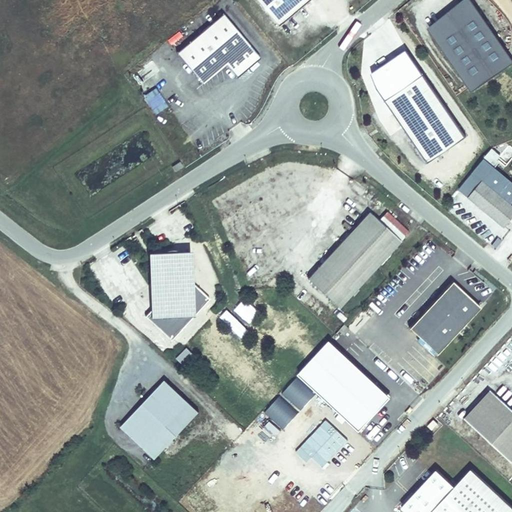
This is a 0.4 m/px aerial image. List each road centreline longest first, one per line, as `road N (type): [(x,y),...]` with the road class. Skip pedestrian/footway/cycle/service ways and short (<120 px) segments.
road 1 (unclassified): [(290,121),(82,251),(50,253),(0,218)]
road 2 (unclassified): [(331,511),(511,313)]
road 3 (unclassified): [(336,125),(511,279)]
road 4 (unknown): [(102,239),(160,340),(198,322),(213,289)]
road 5 (unknown): [(329,186),(335,209),(273,279),(246,283),(226,250)]
road 6 (unknown): [(226,250),(213,224),(220,213),(280,180),(329,186)]
road 7 (unknown): [(67,255),(75,292),(145,354)]
road 8 (unknown): [(329,186),(226,250)]
